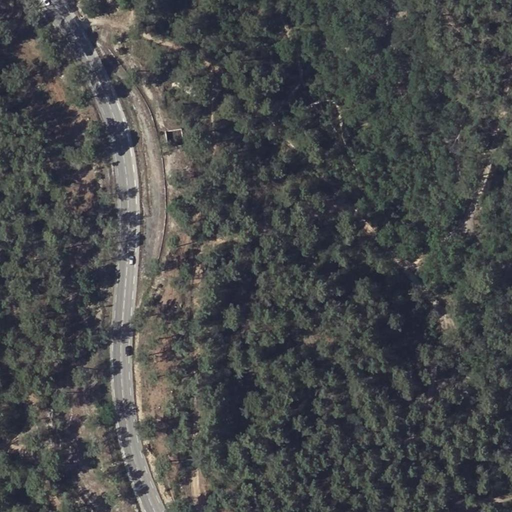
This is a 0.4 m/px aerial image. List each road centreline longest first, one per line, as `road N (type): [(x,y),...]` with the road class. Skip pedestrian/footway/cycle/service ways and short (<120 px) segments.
road 1 (primary): [(52,0),(99,73),(127,173),(121,377),(131,448),(154,511)]
road 2 (track): [(202,511),(195,381),(207,249),(341,201)]
road 3 (track): [(455,232),(414,226),(370,205),(333,101),(287,106),(299,80),(275,0)]
road 4 (track): [(341,201),(254,102),(185,44),(97,20),(71,26)]
road 5 (track): [(511,391),(341,201)]
road 6 (track): [(511,81),(463,227),(401,260)]
road 7 (track): [(472,202),(403,57),(388,42),(391,0)]
road 8 (track): [(0,447),(32,441),(0,257)]
